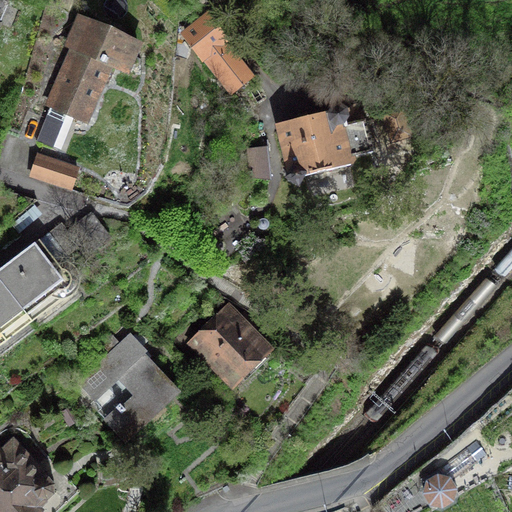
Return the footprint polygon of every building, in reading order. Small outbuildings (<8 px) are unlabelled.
[(202,19),(206,17),(208,0),(183,0),(180,15),(202,19)] [(137,41),(82,17),(68,47),(75,49),(50,107),(52,108),(40,140),(45,142),(45,144),(51,147),(65,112),(83,121),(101,78),(104,79),(110,65),(123,71),(137,41)] [(202,19),(201,20),(185,33),(204,57),(224,41),(206,17),(202,19)] [(224,41),(204,57),(226,86),(231,82),(233,85),(249,73),(224,41)] [(304,176),(350,165),(353,161),(352,156),(372,152),(365,122),(353,106),(350,110),(347,110),(340,105),(332,106),(329,113),(281,125),(292,170),(286,178),(298,185),(304,176)] [(249,177),(267,176),(266,149),(248,150),(249,177)] [(77,170),(36,156),(31,174),(71,187),(77,170)] [(92,213),(80,223),(98,247),(110,238),(92,213)] [(60,223),(0,268),(0,286),(7,296),(11,293),(27,314),(71,281),(57,262),(78,246),(67,232),(60,223)] [(67,232),(78,246),(87,255),(98,247),(80,223),(67,232)] [(0,334),(27,314),(11,293),(7,296),(0,286),(0,334)] [(231,381),(265,348),(248,331),(255,325),(248,317),(241,324),(228,311),(195,343),(231,381)] [(190,327),(175,342),(183,349),(197,335),(190,327)] [(144,355),(148,351),(130,332),(77,382),(128,436),(177,390),(144,355)] [(439,511),(444,511),(454,506),(457,493),(450,481),(486,456),(476,441),(433,472),(437,478),(426,485),(424,497),(430,508),(439,511)] [(42,477),(14,445),(0,457),(0,511),(35,511),(38,510),(34,506),(41,499),(47,500),(54,493),(54,484),(47,477),(42,477)] [(184,452),(158,466),(173,494),(198,481),(184,452)]
